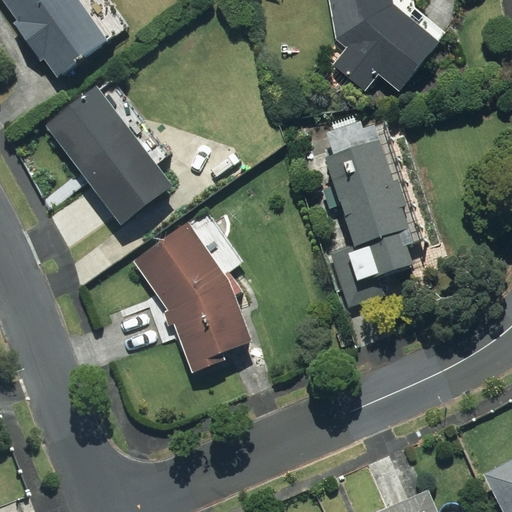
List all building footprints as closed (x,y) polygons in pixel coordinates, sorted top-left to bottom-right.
[(2,0),(56,77),(102,46),(70,0),(2,0)] [(438,49),(390,11),(387,0),(325,0),(332,41),(348,53),(335,62),(393,107),(438,49)] [(97,98),(51,133),(123,225),(168,191),(97,98)] [(417,268),(377,146),(326,163),(366,284),(417,268)] [(193,365),(246,340),(194,234),(142,259),(193,365)] [(503,511),(511,511),(511,461),(484,475),(503,511)] [(431,511),(424,496),(387,511),(431,511)]
